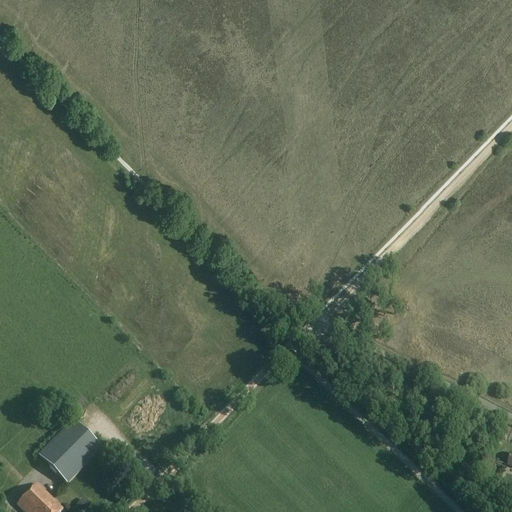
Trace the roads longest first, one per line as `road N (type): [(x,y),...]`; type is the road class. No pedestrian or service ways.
road 1 (unclassified): [(130,511),(321,320),(511,417)]
road 2 (track): [(321,320),(511,125)]
road 3 (track): [(287,349),(459,511)]
